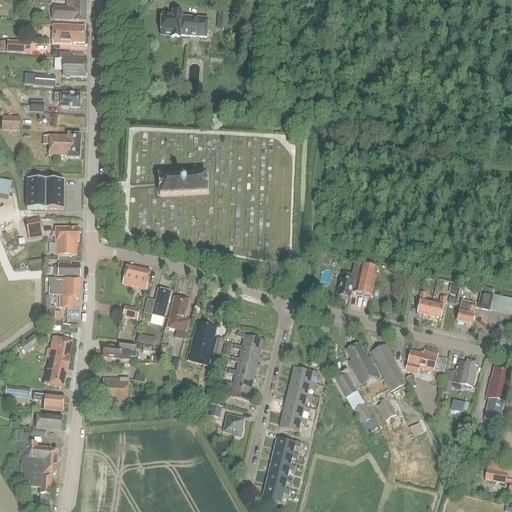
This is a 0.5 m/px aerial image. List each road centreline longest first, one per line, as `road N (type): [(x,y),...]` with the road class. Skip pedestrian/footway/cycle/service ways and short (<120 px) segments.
road 1 (tertiary): [(65,511),(90,250)]
road 2 (tertiary): [(90,250),(97,0)]
road 3 (residential): [(511,359),(288,308)]
road 4 (residential): [(288,308),(191,272),(90,250)]
road 5 (residential): [(244,493),(288,308)]
